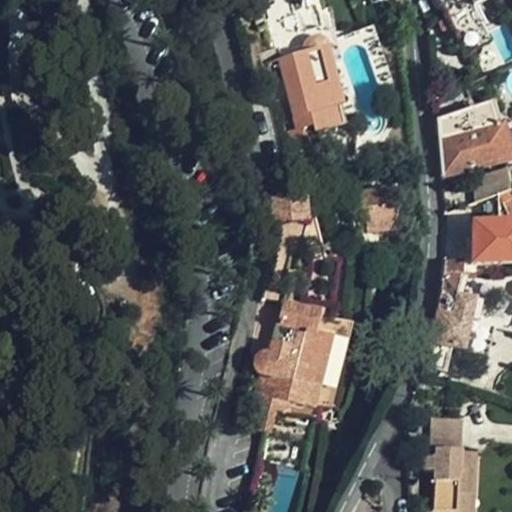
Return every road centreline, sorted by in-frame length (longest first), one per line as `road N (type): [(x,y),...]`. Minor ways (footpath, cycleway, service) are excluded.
road 1 (residential): [(213,511),(259,255),(255,167),(213,0)]
road 2 (residential): [(388,443),(427,287),(431,229),(409,0)]
